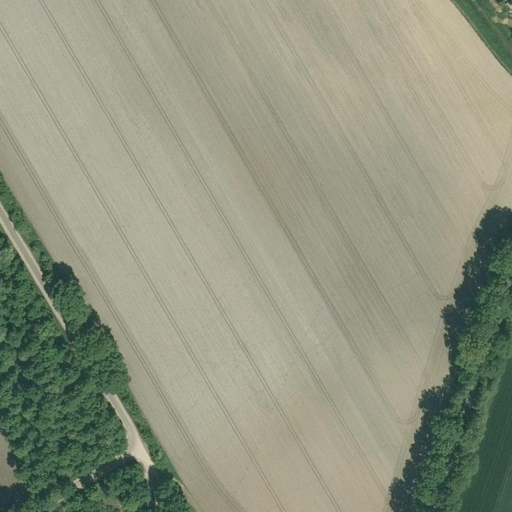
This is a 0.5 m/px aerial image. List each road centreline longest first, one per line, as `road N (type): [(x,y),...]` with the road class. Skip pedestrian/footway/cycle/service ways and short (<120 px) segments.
road 1 (unclassified): [(29,511),(140,448),(0,207)]
road 2 (track): [(511,281),(437,511)]
